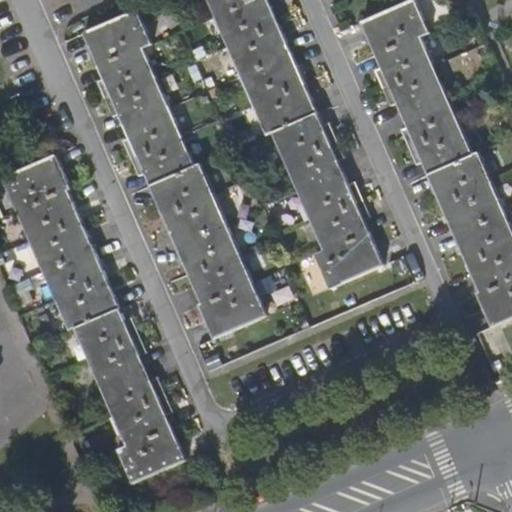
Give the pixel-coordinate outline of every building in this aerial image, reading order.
[(207,0),(267,133),(273,131),(325,247),(317,251),(334,286),(386,263),(381,252),(365,218),(373,214),(358,180),(350,182),(341,161),(349,158),(339,138),(332,121),(325,124),(317,108),(306,83),(292,52),(281,25),(269,0),(207,0)] [(489,327),(511,316),(511,228),(478,150),(472,151),(419,35),(428,31),(414,0),(406,0),(360,21),(367,37),(379,66),(373,69),(390,104),(395,102),(404,124),(399,126),(410,152),(414,161),(420,159),(432,182),(446,215),(459,246),(474,282),(478,292),(474,293),(489,327)] [(154,42),(139,8),(86,31),(110,76),(120,101),(133,134),(148,166),(161,192),(176,224),(190,258),(201,291),(206,301),(202,303),(212,324),(218,337),(271,313),(204,160),(199,163),(147,45),(154,42)] [(83,218),(69,187),(72,186),(58,154),(5,177),(71,330),(77,329),(116,417),(127,443),(120,448),(136,481),(188,458),(169,412),(155,379),(144,355),(131,329),(126,320),(120,305),(109,279),(95,248),(83,218)] [(12,250),(1,255),(5,263),(15,259),(12,250)] [(28,291),(16,296),(21,308),(33,302),(28,291)] [(134,316),(126,320),(131,329),(144,355),(151,352),(134,316)] [(162,376),(155,379),(169,412),(176,408),(162,376)] [(127,443),(116,417),(112,418),(120,435),(116,437),(120,448),(127,443)]
